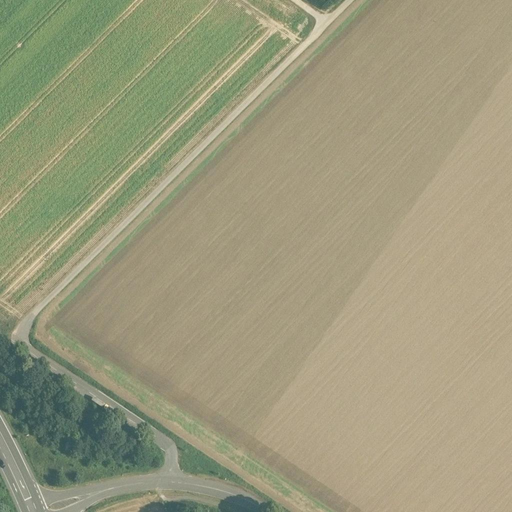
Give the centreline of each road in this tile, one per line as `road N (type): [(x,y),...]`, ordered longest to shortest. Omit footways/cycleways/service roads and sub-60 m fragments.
road 1 (track): [(170,483),(162,442),(26,352),(18,342),(22,327),(325,24)]
road 2 (tertiary): [(80,498),(170,483),(220,492),(263,511)]
